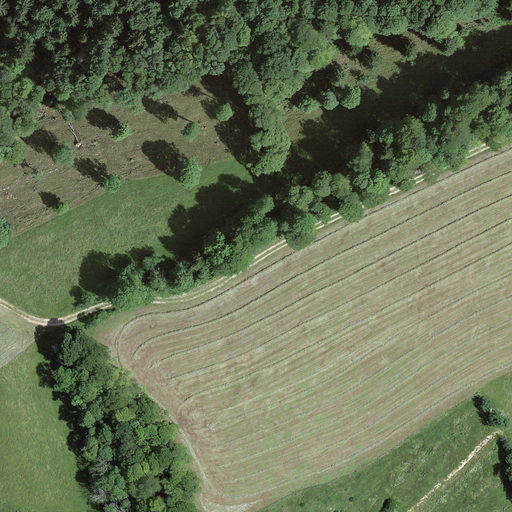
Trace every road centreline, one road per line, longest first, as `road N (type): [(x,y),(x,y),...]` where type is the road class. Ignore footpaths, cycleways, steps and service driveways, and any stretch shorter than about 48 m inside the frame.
road 1 (track): [(511,136),(177,294),(120,296),(56,323),(38,323),(0,303)]
road 2 (track): [(371,511),(485,398)]
